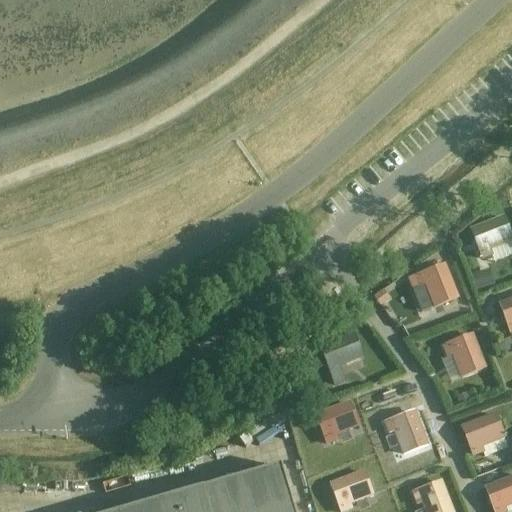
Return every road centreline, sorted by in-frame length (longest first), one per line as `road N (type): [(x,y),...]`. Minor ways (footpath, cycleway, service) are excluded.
road 1 (residential): [(475,511),(421,381),(320,252),(136,404),(106,414),(54,401)]
road 2 (unclassified): [(54,401),(55,341),(69,313),(274,194),(494,0)]
